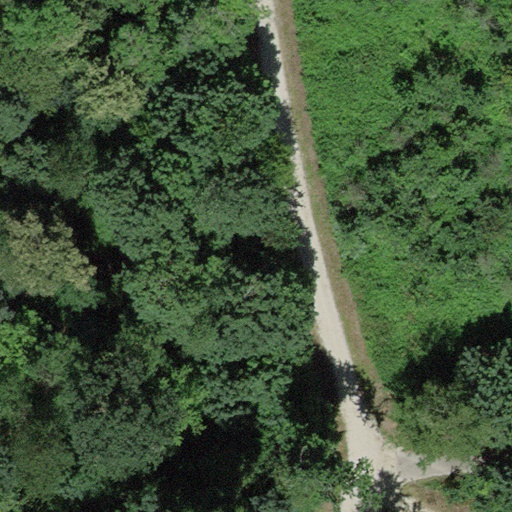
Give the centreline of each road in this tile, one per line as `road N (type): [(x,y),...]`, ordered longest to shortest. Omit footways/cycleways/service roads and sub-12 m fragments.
road 1 (track): [(363,482),(308,260),(269,0)]
road 2 (track): [(363,482),(475,454),(511,456)]
